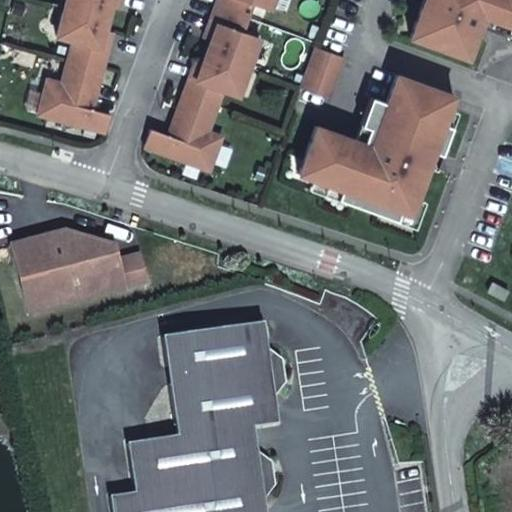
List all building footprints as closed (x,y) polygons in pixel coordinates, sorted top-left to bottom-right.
[(114,0),(111,8),(117,10),(119,2),(114,0)] [(269,9),(272,0),(216,0),(215,6),(247,18),(252,3),(269,9)] [(511,0),(424,0),(410,40),(468,60),(480,26),(486,14),(510,24),(509,29),(511,29),(511,0)] [(72,41),(69,56),(103,65),(110,39),(103,37),(105,29),(108,18),(64,6),(56,37),(72,41)] [(210,39),(206,51),(249,67),(259,37),(242,31),(247,18),(215,6),(206,28),(213,31),(210,39)] [(493,31),(511,38),(511,29),(509,29),(510,24),(486,14),(480,26),(493,31)] [(206,28),(203,37),(210,39),(213,31),(206,28)] [(105,29),(103,37),(110,39),(112,31),(105,29)] [(346,59),(318,49),(303,89),(330,100),(346,59)] [(192,67),(183,92),(217,105),(222,89),(237,95),(249,67),(206,51),(202,61),(199,70),(192,67)] [(94,100),(103,65),(69,56),(61,84),(46,80),(38,115),(104,132),(109,114),(92,109),(84,107),(86,99),(94,100)] [(195,59),(192,67),(199,70),(202,61),(195,59)] [(454,97),(397,76),(386,105),(371,99),(361,127),(369,130),(364,145),(355,142),(316,128),(298,175),(313,181),(340,191),(336,201),(396,222),(400,212),(411,215),(416,200),(428,168),(413,163),(419,147),(442,156),(452,128),(444,125),(449,111),(454,97)] [(217,105),(183,92),(171,126),(176,128),(173,138),(167,136),(150,129),(143,146),(208,171),(220,138),(207,132),(217,105)] [(449,111),(444,125),(452,128),(457,115),(449,111)] [(167,136),(173,138),(176,128),(171,126),(167,136)] [(369,130),(361,127),(355,142),(364,145),(369,130)] [(313,181),(310,192),(336,201),(340,191),(313,181)] [(400,212),(396,222),(415,227),(424,203),(416,200),(411,215),(400,212)] [(9,245),(27,315),(148,283),(140,254),(118,260),(115,246),(65,230),(9,245)] [(491,283),(488,292),(503,301),(507,292),(491,283)] [(109,496),(111,511),(265,511),(264,500),(275,485),(271,462),(257,451),(253,427),(278,423),(274,397),(285,383),(282,359),(267,349),(263,323),(162,337),(176,436),(127,443),(133,493),(109,496)]
